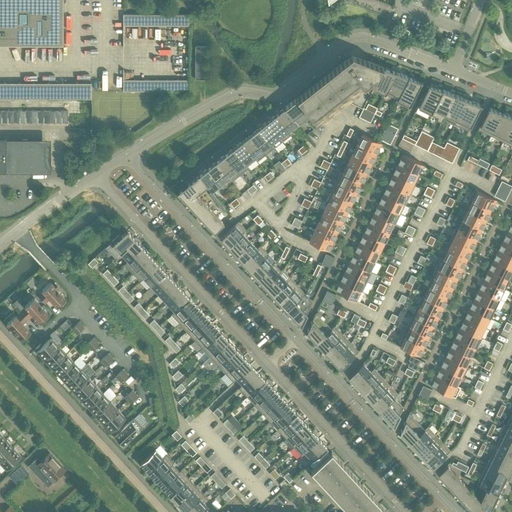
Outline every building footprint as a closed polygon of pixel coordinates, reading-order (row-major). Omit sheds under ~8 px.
[(0,0),(0,44),(63,44),(62,0),(0,0)] [(189,26),(189,14),(123,14),(123,26),(189,26)] [(193,46),(193,79),(198,79),(198,78),(204,78),(204,57),(205,57),(205,46),(193,46)] [(337,67),(297,98),(311,116),(316,123),(328,113),(329,115),(347,101),(363,109),(373,88),(380,74),(383,67),(352,55),(337,67)] [(373,88),(384,93),(395,71),(383,67),(380,74),(373,88)] [(384,93),(397,99),(408,76),(395,71),(384,93)] [(408,76),(397,99),(409,105),(421,81),(408,76)] [(123,80),(123,91),(189,91),(189,80),(123,80)] [(0,82),(0,98),(91,99),(91,83),(0,82)] [(418,106),(431,112),(442,90),(428,84),(418,106)] [(431,112),(443,118),(455,95),(442,90),(431,112)] [(444,117),(456,122),(467,100),(455,95),(443,118),(443,119),(444,117)] [(311,116),(297,98),(296,99),(284,108),(296,123),(298,126),(311,116)] [(467,100),(456,122),(469,129),(481,105),(467,100)] [(284,108),(275,115),(291,135),(290,133),(298,126),(296,123),(284,108)] [(478,129),(491,135),(502,113),(488,108),(478,129)] [(0,110),(0,122),(11,123),(11,111),(0,110)] [(11,111),(11,123),(29,123),(29,111),(11,111)] [(29,111),(29,123),(47,123),(47,111),(29,111)] [(65,123),(65,111),(47,111),(47,123),(65,123)] [(491,135),(503,141),(511,122),(511,116),(510,116),(508,114),(505,113),(503,113),(502,113),(491,135)] [(275,115),(267,122),(282,141),(291,135),(275,115)] [(267,122),(258,128),(274,148),(271,144),(279,138),(282,142),(282,141),(267,122)] [(509,148),(511,149),(511,122),(503,142),(508,144),(510,146),(509,148)] [(258,128),(250,135),(265,155),(274,148),(258,128)] [(362,134),(357,144),(376,154),(379,147),(380,145),(380,146),(381,144),(362,134)] [(250,135),(241,142),(257,161),(265,155),(250,135)] [(0,170),(53,171),(52,140),(0,139),(0,170)] [(241,142),(233,148),(248,168),(249,168),(247,166),(255,160),(257,162),(257,161),(241,142)] [(357,144),(352,154),(372,163),(375,157),(374,157),(375,155),(376,155),(376,154),(357,144)] [(233,148),(224,155),(240,175),(248,168),(233,148)] [(352,154),(347,163),(367,173),(370,167),(369,167),(370,165),(371,165),(372,163),(352,154)] [(401,158),(398,164),(417,174),(422,164),(403,154),(402,156),(401,158)] [(224,155),(216,162),(231,181),(240,175),(224,155)] [(467,159),(477,164),(479,160),(469,156),(467,159)] [(479,160),(477,164),(486,169),(489,163),(479,159),(479,160)] [(216,162),(207,168),(223,188),(231,181),(216,162)] [(340,172),(362,183),(365,176),(366,174),(366,175),(367,173),(347,163),(343,173),(340,172)] [(396,168),(393,174),(415,185),(415,184),(413,183),(417,174),(398,164),(397,166),(396,168)] [(489,170),(499,175),(501,169),(491,164),(489,170)] [(223,188),(207,168),(199,175),(207,185),(213,193),(221,186),(223,188)] [(340,172),(335,182),(357,192),(360,186),(361,184),(362,183),(340,172)] [(391,177),(388,184),(410,194),(415,185),(393,174),(392,176),(393,176),(392,178),(391,177)] [(199,175),(191,182),(198,192),(207,185),(199,175)] [(496,191),(507,196),(511,186),(501,181),(496,191)] [(177,192),(184,200),(194,191),(196,194),(198,192),(191,182),(177,192)] [(335,182),(331,191),(352,202),(356,196),(355,196),(356,194),(357,192),(335,182)] [(387,187),(383,193),(405,204),(410,194),(388,184),(387,185),(388,185),(387,187)] [(474,190),(469,200),(491,210),(494,204),(495,202),(496,200),(474,190)] [(184,200),(192,208),(201,199),(196,194),(194,191),(184,200)] [(331,191),(326,201),(348,212),(351,205),(350,205),(351,203),(352,204),(352,202),(331,191)] [(382,197),(379,203),(400,214),(405,204),(383,193),(383,195),(382,197)] [(192,208),(199,216),(208,207),(201,199),(192,208)] [(469,200),(465,209),(486,220),(489,214),(490,212),(491,210),(469,200)] [(328,202),(323,212),(343,221),(346,215),(346,213),(347,213),(348,212),(326,201),(328,202)] [(377,206),(374,213),(396,223),(400,214),(379,203),(378,205),(377,207),(377,206)] [(199,216),(206,224),(216,215),(208,207),(199,216)] [(467,211),(462,220),(482,230),(485,223),(484,223),(485,221),(486,222),(486,220),(465,209),(464,210),(467,211)] [(323,212),(319,222),(338,231),(341,225),(342,223),(343,221),(323,212)] [(372,216),(369,222),(391,233),(389,232),(393,223),(396,224),(396,223),(374,213),(373,214),(373,215),(373,216),(372,216)] [(216,215),(206,224),(214,232),(223,223),(216,215)] [(455,228),(455,229),(477,239),(480,233),(479,233),(480,231),(481,231),(482,230),(462,220),(457,229),(455,228)] [(319,222),(314,231),(333,241),(336,235),(336,234),(337,233),(338,231),(319,222)] [(367,226),(364,232),(386,243),(391,233),(369,222),(368,224),(369,224),(368,226),(367,226)] [(220,238),(227,247),(242,233),(235,225),(220,238)] [(455,229),(450,238),(472,249),(475,243),(476,241),(477,239),(455,229)] [(110,242),(120,253),(135,239),(127,230),(121,236),(120,234),(110,242)] [(333,241),(314,231),(309,241),(328,251),(332,244),(331,244),(332,242),(333,242),(333,241)] [(506,234),(503,240),(511,244),(511,232),(508,231),(507,232),(507,234),(506,234)] [(363,235),(360,242),(379,251),(384,242),(386,243),(364,232),(364,234),(363,236),(363,235)] [(227,247),(235,255),(250,241),(242,233),(227,247)] [(450,238),(445,248),(467,259),(470,252),(471,250),(471,251),(472,249),(450,238)] [(120,253),(128,261),(142,247),(135,239),(120,253)] [(501,244),(498,250),(511,256),(511,244),(503,240),(502,242),(503,242),(502,244),(501,244)] [(235,255),(242,262),(257,249),(250,241),(235,255)] [(358,245),(355,251),(374,261),(379,251),(360,242),(359,243),(359,244),(358,245)] [(124,264),(132,273),(150,256),(142,247),(128,261),(124,264)] [(441,257),(441,258),(462,268),(466,262),(465,262),(466,260),(467,259),(445,248),(447,249),(443,259),(441,257)] [(242,262),(249,270),(264,257),(257,249),(242,262)] [(497,253),(494,260),(511,268),(511,256),(498,250),(498,252),(497,254),(497,253)] [(353,255),(350,261),(372,272),(370,271),(374,261),(355,251),(354,253),(353,255)] [(132,273),(140,281),(158,264),(150,256),(132,273)] [(249,270),(257,278),(272,265),(264,257),(249,270)] [(98,262),(94,258),(88,263),(92,268),(98,262)] [(441,258),(436,267),(458,278),(461,272),(460,272),(461,270),(462,270),(462,268),(441,258)] [(492,263),(489,269),(508,279),(511,271),(511,268),(494,260),(493,261),(492,263)] [(348,265),(345,271),(367,282),(372,272),(350,261),(349,263),(350,263),(349,265),(348,265)] [(144,278),(151,286),(166,273),(158,264),(140,281),(140,282),(144,278)] [(257,278),(264,286),(279,273),(272,265),(257,278)] [(436,267),(431,277),(453,288),(456,281),(457,280),(458,278),(436,267)] [(102,273),(108,279),(113,275),(107,269),(102,273)] [(487,273),(484,279),(504,289),(508,279),(489,269),(488,271),(487,273)] [(344,274),(340,281),(362,291),(367,282),(345,271),(344,272),(345,273),(344,274)] [(151,286),(159,295),(174,281),(166,273),(151,286)] [(264,286),(271,294),(286,280),(279,273),(264,286)] [(113,275),(108,279),(114,286),(118,281),(113,275)] [(431,277),(426,287),(448,297),(451,291),(452,289),(453,288),(431,277)] [(482,282),(479,289),(499,298),(504,289),(484,279),(483,281),(484,281),(483,283),(482,282)] [(271,294),(279,302),(294,288),(286,280),(271,294)] [(159,295),(166,303),(181,289),(174,281),(159,295)] [(362,291),(340,281),(340,282),(339,284),(336,291),(355,300),(360,290),(362,292),(362,291)] [(38,296),(45,303),(49,299),(56,307),(66,298),(65,298),(58,290),(59,288),(54,283),(53,284),(51,282),(41,291),(42,291),(38,296)] [(118,290),(124,296),(128,292),(122,286),(118,290)] [(422,296),(443,307),(446,301),(447,299),(448,297),(426,287),(428,288),(424,297),(422,296)] [(294,288),(279,302),(286,310),(301,296),(294,288)] [(170,314),(171,315),(189,298),(181,289),(166,303),(174,311),(170,314)] [(478,292),(474,298),(494,308),(499,298),(479,289),(478,290),(479,290),(478,292)] [(128,292),(124,296),(129,302),(134,298),(128,292)] [(286,310),(296,320),(300,326),(306,314),(302,309),(307,303),(301,296),(286,310)] [(422,296),(417,306),(439,317),(442,311),(441,310),(442,309),(443,309),(443,307),(422,296)] [(25,307),(21,311),(28,319),(32,315),(39,322),(39,323),(49,314),(48,314),(34,298),(34,297),(24,306),(24,307),(25,306),(25,307)] [(171,315),(178,323),(197,306),(189,298),(171,315)] [(473,302),(470,308),(489,318),(494,308),(474,298),(474,300),(473,302)] [(133,307),(139,313),(143,309),(138,303),(133,307)] [(178,323),(186,332),(205,315),(197,306),(178,323)] [(417,306),(412,316),(434,327),(437,320),(437,318),(438,318),(439,317),(417,306)] [(468,311),(465,318),(484,327),(489,318),(470,308),(469,310),(468,312),(468,311)] [(143,309),(139,313),(145,319),(149,315),(143,309)] [(28,319),(21,311),(16,316),(15,315),(16,315),(15,314),(15,315),(13,312),(4,320),(6,323),(6,324),(6,323),(8,325),(6,327),(11,333),(13,331),(21,339),(21,340),(31,331),(30,331),(23,323),(28,319)] [(307,332),(317,343),(335,326),(334,326),(331,329),(316,312),(306,332),(307,332)] [(186,332),(194,340),(212,323),(205,315),(186,332)] [(412,316),(407,326),(429,336),(432,330),(433,328),(434,327),(412,316)] [(463,321),(460,327),(482,338),(480,337),(484,327),(465,318),(464,319),(464,320),(464,321),(463,321)] [(149,324),(155,330),(159,326),(153,320),(149,324)] [(79,322),(75,325),(80,331),(84,327),(79,322)] [(194,340),(202,348),(220,331),(212,323),(194,340)] [(80,331),(75,325),(71,329),(76,334),(80,331)] [(159,326),(155,330),(160,336),(165,332),(159,326)] [(317,343),(324,351),(343,334),(335,326),(317,343)] [(403,335),(402,335),(424,346),(427,340),(427,339),(428,338),(429,336),(407,326),(409,327),(405,336),(403,335)] [(458,331),(455,337),(477,348),(482,338),(460,327),(459,329),(460,329),(459,331),(458,331)] [(202,348),(210,357),(228,340),(220,331),(202,348)] [(324,351),(332,360),(350,343),(343,334),(324,351)] [(424,346),(402,335),(397,345),(419,356),(423,349),(422,349),(423,347),(424,346)] [(164,340),(170,346),(174,342),(169,336),(164,340)] [(43,359),(43,360),(59,345),(51,337),(52,337),(51,337),(42,346),(40,344),(35,349),(37,351),(36,351),(36,352),(36,351),(44,359),(43,359)] [(94,337),(90,341),(95,347),(99,343),(94,337)] [(454,341),(451,347),(470,357),(475,347),(477,348),(455,337),(455,339),(454,341)] [(210,357),(217,365),(236,348),(228,340),(210,357)] [(95,347),(90,341),(86,345),(91,350),(95,347)] [(174,342),(170,346),(176,353),(180,348),(174,342)] [(350,343),(332,360),(340,368),(340,369),(341,368),(358,351),(350,343)] [(51,367),(51,368),(67,353),(66,353),(59,346),(59,345),(43,360),(44,360),(44,359),(51,367)] [(449,350),(446,357),(468,367),(465,366),(470,357),(451,347),(450,348),(450,349),(449,350)] [(217,365),(225,374),(244,357),(236,348),(217,365)] [(58,375),(74,361),(73,361),(66,353),(67,353),(51,368),(51,367),(58,375)] [(108,353),(104,357),(110,363),(114,359),(108,353)] [(110,363),(104,357),(100,360),(106,366),(110,363)] [(175,357),(169,363),(173,368),(179,362),(175,357)] [(233,382),(236,379),(251,365),(244,357),(225,374),(233,382)] [(444,360),(441,366),(463,377),(468,367),(446,357),(445,358),(444,360)] [(65,383),(81,369),(74,361),(58,375),(58,376),(59,375),(66,383),(65,383)] [(348,377),(356,385),(374,368),(370,371),(363,363),(348,377)] [(238,388),(246,396),(265,379),(251,365),(236,379),(242,385),(238,388)] [(439,370),(436,376),(456,386),(460,376),(463,377),(441,366),(440,368),(441,368),(440,370),(439,370)] [(356,385),(364,394),(382,377),(374,368),(356,385)] [(73,391),(89,377),(88,377),(81,369),(65,383),(66,384),(66,383),(73,391)] [(123,369),(119,373),(124,378),(128,375),(123,369)] [(172,376),(176,380),(182,374),(178,370),(172,376)] [(124,378),(119,373),(115,376),(120,382),(124,378)] [(456,386),(436,376),(435,377),(436,378),(435,379),(431,386),(451,396),(456,386)] [(80,399),(96,385),(95,385),(88,377),(89,377),(73,391),(80,399)] [(364,394),(371,402),(390,385),(382,377),(364,394)] [(246,396),(254,405),(272,388),(265,379),(246,396)] [(175,389),(179,393),(185,387),(181,383),(175,389)] [(87,407),(103,393),(103,392),(103,393),(96,385),(80,399),(81,399),(88,407),(87,407)] [(371,402),(379,411),(398,394),(390,385),(371,402)] [(254,405),(262,413),(280,396),(272,388),(254,405)] [(132,390),(128,394),(133,399),(137,396),(132,390)] [(95,415),(111,401),(110,400),(110,401),(103,393),(87,407),(88,407),(95,415)] [(133,399),(128,394),(124,397),(130,403),(133,399)] [(398,394),(379,411),(393,426),(403,407),(394,397),(398,394)] [(184,396),(178,401),(182,406),(188,400),(184,396)] [(262,413),(270,422),(288,405),(280,396),(262,413)] [(102,423),(118,408),(117,409),(110,401),(111,401),(95,415),(102,423)] [(270,422),(277,430),(296,413),(288,405),(270,422)] [(111,430),(119,423),(125,417),(126,417),(125,417),(118,409),(118,408),(102,423),(103,423),(110,431),(111,430)] [(217,408),(213,412),(218,418),(223,414),(217,408)] [(185,418),(189,423),(195,417),(191,413),(185,418)] [(277,430),(285,439),(304,422),(296,413),(277,430)] [(399,433),(410,444),(428,427),(428,426),(424,429),(409,413),(399,433)] [(119,423),(111,430),(115,434),(115,435),(114,435),(123,445),(123,444),(139,429),(139,430),(140,429),(139,429),(142,427),(134,418),(131,420),(130,420),(131,420),(123,427),(119,423)] [(223,423),(228,429),(233,425),(227,419),(223,423)] [(285,439),(293,447),(311,430),(304,422),(285,439)] [(511,428),(504,424),(499,434),(511,440),(511,428)] [(233,425),(228,429),(234,435),(238,431),(233,425)] [(410,444),(417,451),(435,435),(428,427),(410,444)] [(181,436),(176,430),(171,434),(177,440),(181,436)] [(293,447),(301,455),(319,438),(311,430),(293,447)] [(501,435),(496,445),(511,452),(511,440),(499,434),(501,435)] [(238,439),(244,446),(248,442),(243,435),(238,439)] [(417,451),(424,459),(443,442),(435,435),(417,451)] [(319,438),(301,455),(309,464),(327,447),(319,438)] [(0,458),(13,447),(13,446),(13,447),(6,439),(0,444),(0,458)] [(181,444),(186,450),(191,446),(185,440),(181,444)] [(248,442),(244,446),(250,452),(254,448),(248,442)] [(443,442),(424,459),(432,468),(450,451),(443,442)] [(492,454),(511,465),(511,464),(511,452),(496,445),(498,446),(494,455),(492,454)] [(191,446),(186,450),(192,457),(196,452),(191,446)] [(13,447),(0,458),(0,462),(6,469),(5,469),(6,469),(21,455),(13,447),(14,447),(13,447)] [(140,463),(148,471),(162,457),(155,449),(140,463)] [(387,511),(331,452),(311,471),(317,478),(318,477),(319,475),(319,476),(320,475),(329,485),(354,511),(223,511),(222,511),(220,511),(387,511)] [(254,456),(259,462),(264,458),(258,452),(254,456)] [(36,460),(29,466),(30,468),(41,479),(46,475),(52,482),(65,470),(60,465),(59,466),(55,462),(56,461),(49,453),(40,462),(37,459),(36,460)] [(148,471),(155,479),(173,462),(166,454),(162,457),(148,471)] [(511,465),(492,454),(487,464),(507,474),(511,465)] [(195,460),(201,466),(205,462),(200,456),(195,460)] [(264,458),(259,462),(265,468),(269,464),(264,458)] [(452,462),(451,465),(465,472),(468,466),(457,461),(456,464),(452,462)] [(155,479),(162,487),(181,470),(179,472),(172,464),(174,462),(173,462),(155,479)] [(205,462),(201,466),(207,472),(211,468),(205,462)] [(487,464),(482,474),(502,484),(507,474),(487,464)] [(11,474),(17,481),(28,472),(22,465),(11,474)] [(438,474),(445,482),(455,473),(447,465),(437,474),(438,474)] [(269,473),(275,479),(279,475),(274,469),(269,473)] [(162,487),(170,495),(188,478),(181,470),(162,487)] [(210,476),(216,482),(220,478),(214,472),(210,476)] [(288,472),(283,476),(289,482),(293,478),(288,472)] [(445,482),(452,490),(462,481),(455,473),(445,482)] [(482,474),(477,483),(486,488),(498,493),(502,484),(482,474)] [(170,495),(177,503),(196,486),(188,478),(170,495)] [(220,478),(216,482),(221,488),(226,484),(220,478)] [(279,483),(283,488),(287,484),(283,479),(279,483)] [(452,490),(460,498),(469,489),(462,481),(452,490)] [(486,488),(481,497),(493,503),(498,493),(486,488),(477,483),(477,484),(486,488)] [(177,503),(185,511),(203,494),(196,486),(177,503)] [(225,492),(231,498),(235,494),(229,488),(225,492)] [(460,498),(467,506),(477,497),(469,489),(460,498)] [(185,511),(199,511),(210,502),(203,494),(185,511)] [(467,506),(472,511),(475,511),(484,505),(480,500),(477,497),(467,506)] [(484,505),(475,511),(488,511),(493,503),(481,497),(480,500),(484,505)] [(210,502),(199,511),(215,511),(218,510),(210,502)]
